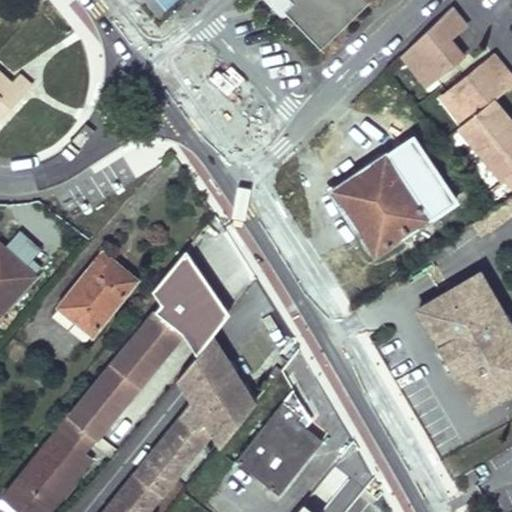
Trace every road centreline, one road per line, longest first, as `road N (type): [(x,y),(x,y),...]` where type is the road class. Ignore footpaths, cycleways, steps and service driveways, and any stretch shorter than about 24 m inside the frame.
road 1 (primary): [(432,511),(348,354),(238,182)]
road 2 (residential): [(421,0),(238,182)]
road 3 (residential): [(0,181),(38,178),(68,160),(111,124),(150,69)]
road 4 (primary): [(238,182),(150,69)]
